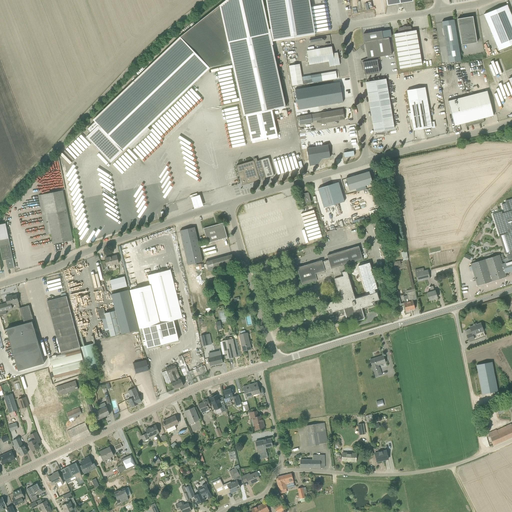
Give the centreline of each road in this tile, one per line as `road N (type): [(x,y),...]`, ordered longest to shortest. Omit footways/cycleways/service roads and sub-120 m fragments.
road 1 (unclassified): [(0,207),(204,0)]
road 2 (tertiary): [(277,361),(511,289)]
road 3 (tertiary): [(35,464),(194,388),(259,367)]
road 4 (unclassified): [(0,285),(228,203)]
road 5 (unclassified): [(511,440),(414,472),(280,469)]
road 6 (unclassified): [(367,161),(344,26),(439,10)]
road 7 (unclassified): [(277,361),(228,203)]
road 8 (unclassified): [(367,161),(511,124)]
road 9 (unclassified): [(228,203),(367,161)]
